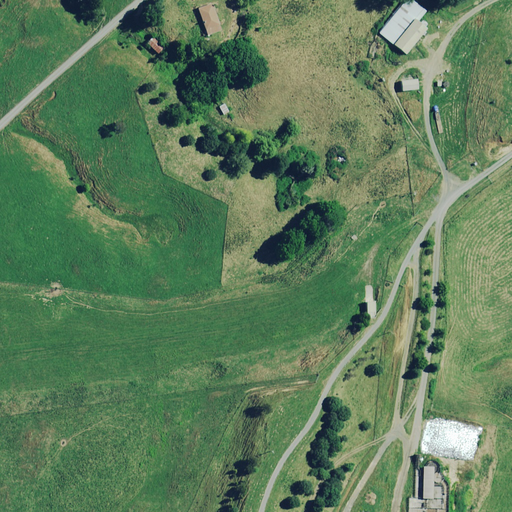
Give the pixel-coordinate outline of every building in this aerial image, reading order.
[(426,11),(411,0),(404,0),(379,33),(405,54),(426,29),(417,22),(426,11)] [(221,30),(212,4),(198,9),(207,35),(221,30)] [(164,49),(153,37),(147,42),(158,54),(164,49)] [(378,47),(371,45),(368,57),(375,59),(378,47)] [(417,89),(416,80),(400,81),(401,91),(417,89)] [(228,112),(224,104),(219,107),(223,115),(228,112)] [(433,467),(423,467),(422,498),(441,499),(441,487),(432,487),(433,467)]
